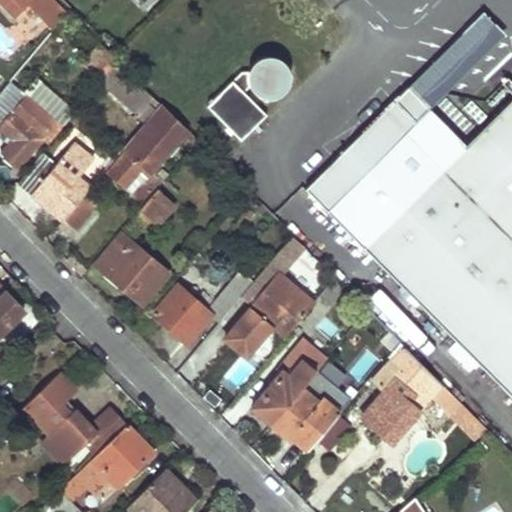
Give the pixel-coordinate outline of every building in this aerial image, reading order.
[(0,0),(0,1),(14,16),(28,3),(54,29),(67,12),(54,0),(0,0)] [(253,92),(256,94),(259,96),(262,97),(265,98),(269,98),(272,98),(275,97),(279,95),(281,93),(284,91),(286,88),(287,84),(288,81),(289,78),(289,74),(288,71),(287,68),(285,65),(283,62),(280,60),(277,58),(274,57),(271,56),(267,56),(264,56),(260,57),(257,59),(255,61),(252,63),(250,66),(248,69),(248,71),(240,71),(206,105),(239,139),(265,114),(242,91),(249,85),(249,86),(251,89),(253,92)] [(159,104),(116,65),(102,82),(129,106),(122,114),(132,123),(127,129),(133,134),(159,104)] [(129,106),(102,82),(95,90),(122,114),(129,106)] [(1,155),(17,169),(57,123),(44,112),(35,105),(26,97),(0,127),(0,129),(13,140),(1,155)] [(49,105),(41,98),(35,105),(44,112),(49,105)] [(303,189),(511,398),(511,98),(465,145),(429,109),(415,123),(392,100),(303,189)] [(135,134),(138,136),(106,173),(119,186),(138,164),(148,173),(149,172),(187,130),(161,104),(135,134)] [(17,184),(30,195),(63,220),(63,219),(82,197),(90,187),(58,161),(56,164),(43,154),(17,184)] [(222,171),(217,167),(212,173),(217,177),(222,171)] [(148,173),(140,185),(151,194),(160,182),(149,172),(148,173)] [(30,195),(17,184),(5,199),(17,212),(30,195)] [(151,194),(140,185),(130,197),(141,206),(151,194)] [(175,207),(157,192),(135,216),(148,227),(153,222),(159,226),(175,207)] [(96,208),(82,197),(63,219),(77,230),(96,208)] [(262,205),(258,201),(250,210),(254,214),(262,205)] [(254,214),(250,210),(245,216),(249,220),(254,214)] [(125,238),(121,234),(115,241),(119,245),(125,238)] [(304,249),(291,237),(275,259),(273,257),(252,282),(239,297),(255,310),(228,342),(238,350),(245,342),(256,352),(276,328),(286,337),(293,328),(313,305),(280,275),(286,268),(287,269),(304,249)] [(168,274),(125,238),(119,245),(115,241),(95,264),(142,304),(168,274)] [(195,301),(177,286),(153,314),(186,343),(210,316),(218,322),(239,297),(252,282),(239,271),(213,302),(203,292),(195,301)] [(346,290),(335,278),(321,296),(332,305),(346,290)] [(0,334),(24,311),(0,286),(0,334)] [(332,305),(321,296),(314,304),(325,314),(332,305)] [(326,315),(313,305),(293,328),(305,339),(326,315)] [(442,386),(399,343),(388,356),(391,358),(371,379),(385,391),(362,417),(385,438),(406,415),(403,412),(410,405),(418,413),(432,397),(442,386)] [(361,379),(374,363),(363,355),(350,371),(361,379)] [(311,362),(306,358),(289,378),(294,382),(311,362)] [(289,378),(283,372),(252,408),(271,424),(317,371),(320,367),(312,360),(311,362),(294,382),(289,378)] [(324,377),(317,371),(271,424),(291,440),(293,438),(308,451),(318,440),(337,417),(340,414),(323,400),(320,404),(309,395),(324,377)] [(24,409),(37,422),(34,425),(43,435),(46,432),(52,437),(67,423),(97,455),(115,437),(99,420),(91,428),(65,401),(76,390),(60,374),(24,409)] [(461,404),(442,386),(432,397),(450,415),(461,404)] [(487,430),(461,404),(450,415),(454,418),(450,422),(454,427),(458,423),(476,441),(487,430)] [(418,413),(410,405),(403,412),(406,415),(385,438),(390,442),(418,413)] [(346,424),(337,417),(318,440),(327,447),(346,424)] [(97,455),(66,485),(80,499),(93,487),(105,499),(153,452),(127,425),(97,455)] [(127,507),(131,511),(182,511),(195,499),(165,468),(127,507)]
